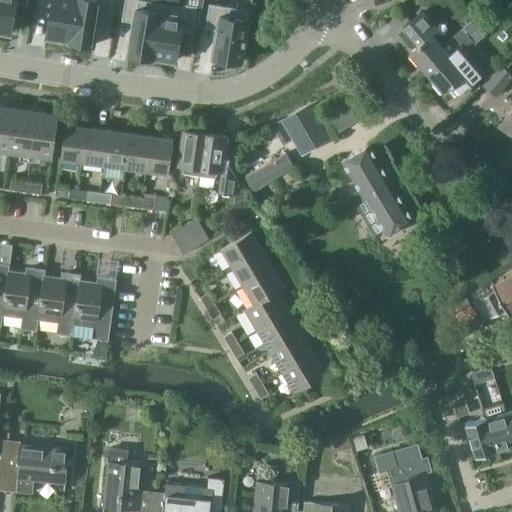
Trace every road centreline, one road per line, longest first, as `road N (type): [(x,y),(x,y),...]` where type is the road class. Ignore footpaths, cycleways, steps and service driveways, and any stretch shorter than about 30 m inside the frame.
road 1 (unclassified): [(0,63),(185,93),(228,91),(278,66),(315,16)]
road 2 (residential): [(511,194),(449,144),(347,32),(315,16)]
road 3 (residential): [(152,245),(0,224)]
